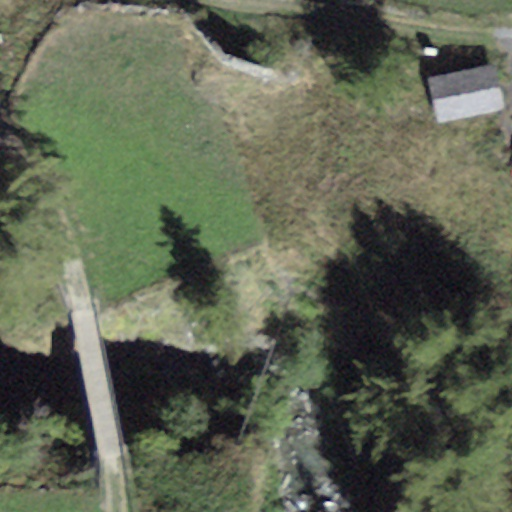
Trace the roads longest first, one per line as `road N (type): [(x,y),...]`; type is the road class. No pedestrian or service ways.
road 1 (track): [(117,511),(71,247),(0,117)]
road 2 (track): [(185,0),(429,50)]
